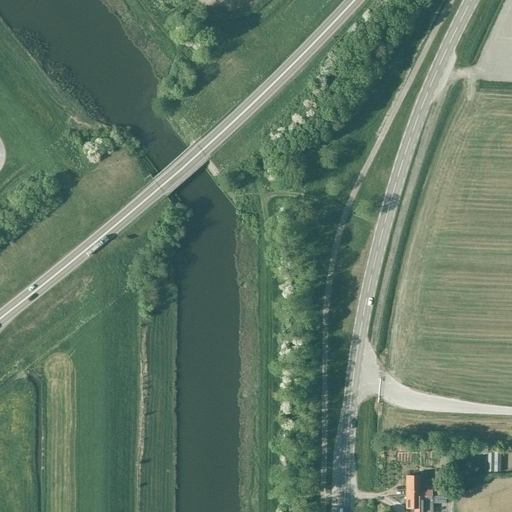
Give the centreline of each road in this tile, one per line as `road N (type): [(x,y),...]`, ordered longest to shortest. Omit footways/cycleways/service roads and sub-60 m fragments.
road 1 (secondary): [(344,511),(353,372),(375,256),(404,150),(470,0)]
road 2 (trunk): [(0,319),(202,149),(355,0)]
